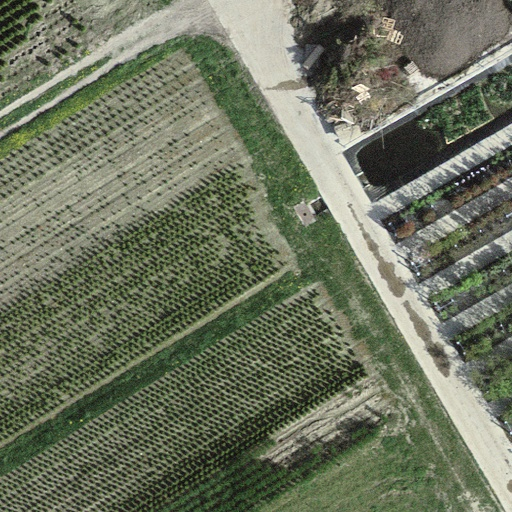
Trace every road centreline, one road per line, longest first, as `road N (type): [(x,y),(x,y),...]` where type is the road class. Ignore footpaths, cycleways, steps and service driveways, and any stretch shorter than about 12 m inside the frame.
road 1 (track): [(511,496),(219,0)]
road 2 (track): [(0,126),(202,0)]
